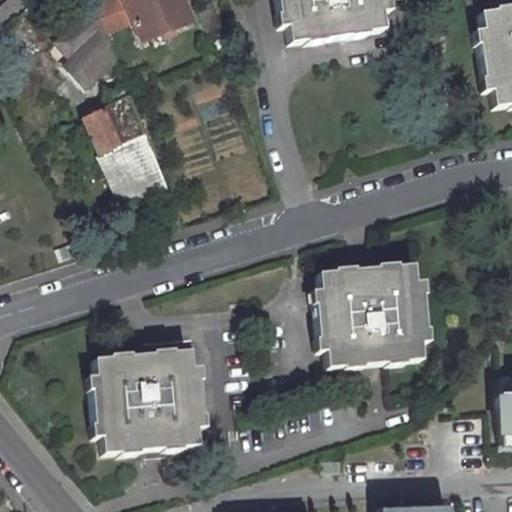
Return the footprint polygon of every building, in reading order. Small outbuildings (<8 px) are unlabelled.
[(92,0),(87,2),(91,10),(96,24),(126,12),(136,39),(185,20),(176,0),(92,0)] [(368,37),(368,34),(384,31),(381,13),(388,12),(385,0),(274,0),(279,31),(286,30),(288,48),(307,44),(307,47),(324,45),(324,41),(337,39),(347,37),(348,40),(368,37)] [(70,30),(55,44),(69,59),(61,66),(82,89),(112,63),(96,24),(91,10),(70,30)] [(511,16),(508,17),(507,13),(488,15),(489,21),(472,22),(475,38),(468,39),(476,101),(483,100),(485,118),(502,115),(503,119),(511,117),(511,16)] [(126,98),(70,123),(119,224),(138,216),(148,242),(180,233),(126,98)] [(332,283),(316,284),(317,300),(312,300),(316,363),(323,363),(323,378),(340,377),(340,381),(362,380),(361,376),(383,375),(384,379),(404,378),(404,373),(419,373),(418,356),(425,355),(420,291),(412,291),(411,277),(395,278),(395,273),(374,274),(374,279),(365,280),(352,281),(352,276),(332,278),(332,283)] [(131,465),(131,461),(157,460),(157,464),(176,463),(176,459),(193,458),(192,439),(198,439),(196,378),(187,379),(187,363),(171,363),(170,359),(150,361),(150,364),(138,365),(129,366),(128,361),(109,362),(109,367),(92,368),(93,383),(86,384),(90,445),(98,445),(98,462),(115,462),(115,466),(131,465)] [(511,398),(493,400),(495,443),(511,442),(511,398)]
